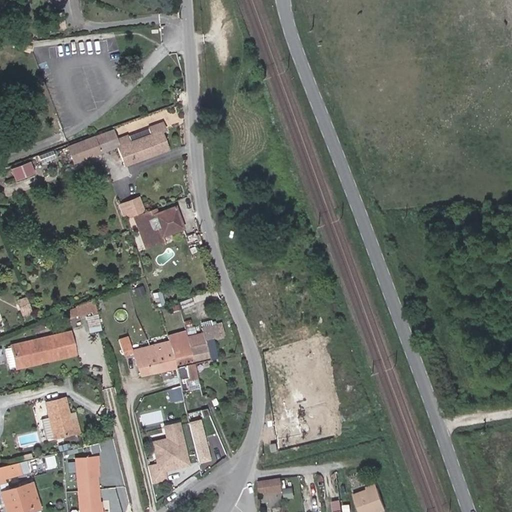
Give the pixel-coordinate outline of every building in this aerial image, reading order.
[(64,20),(63,13),(49,15),(49,22),(64,20)] [(65,27),(64,20),(49,22),(50,29),(65,27)] [(167,149),(160,131),(164,130),(162,123),(149,127),(152,134),(129,143),(126,136),(116,140),(118,146),(119,147),(118,147),(125,165),(167,149)] [(129,143),(152,134),(149,127),(126,136),(129,143)] [(73,163),(118,146),(116,140),(112,130),(67,147),(73,163)] [(34,173),(29,161),(10,169),(15,181),(34,173)] [(143,211),(138,197),(124,202),(129,216),(143,211)] [(129,216),(124,202),(119,204),(124,218),(129,216)] [(162,235),(182,228),(174,207),(157,214),(155,208),(143,212),(145,217),(136,221),(145,248),(164,241),(162,235)] [(145,217),(143,212),(133,216),(136,221),(145,217)] [(164,304),(160,292),(153,294),(157,306),(164,304)] [(30,308),(26,297),(17,301),(21,311),(30,308)] [(104,308),(101,297),(95,298),(98,309),(104,308)] [(180,307),(192,303),(190,297),(178,301),(180,307)] [(96,308),(93,298),(65,309),(69,317),(79,313),(79,315),(96,308)] [(101,330),(98,315),(87,317),(91,332),(101,330)] [(210,359),(205,339),(211,338),(219,336),(216,324),(201,328),(202,332),(187,336),(193,363),(210,359)] [(16,368),(75,354),(70,331),(11,345),(11,347),(16,366),(16,368)] [(187,336),(169,341),(176,368),(177,373),(180,385),(181,389),(188,388),(186,381),(197,379),(195,368),(193,363),(187,336)] [(161,371),(152,345),(149,346),(132,350),(128,337),(118,340),(123,355),(132,352),(138,367),(141,375),(156,372),(161,371)] [(216,358),(211,338),(205,339),(210,359),(216,358)] [(176,368),(169,341),(152,345),(161,371),(176,368)] [(16,366),(11,347),(4,349),(9,368),(16,366)] [(73,433),(68,414),(64,398),(45,402),(49,417),(54,437),(54,438),(73,433)] [(77,432),(72,413),(68,414),(73,433),(77,432)] [(54,437),(49,417),(41,419),(46,439),(54,437)] [(209,459),(200,420),(189,423),(198,462),(209,459)] [(148,467),(152,484),(166,480),(164,470),(169,469),(170,467),(173,466),(174,468),(188,464),(178,423),(164,426),(167,439),(161,448),(154,450),(157,464),(148,467)] [(216,434),(206,438),(214,457),(224,453),(216,434)] [(152,442),(154,450),(161,448),(167,439),(152,442)] [(92,451),(113,451),(114,441),(92,441),(92,451)] [(49,467),(57,465),(54,455),(47,457),(49,467)] [(97,489),(95,466),(98,465),(97,456),(75,458),(78,491),(97,489)] [(0,483),(4,482),(3,478),(19,474),(17,462),(0,466),(0,483)] [(283,490),(282,476),(259,478),(260,492),(283,490)] [(39,508),(31,482),(1,491),(7,511),(25,511),(29,511),(39,508)] [(124,485),(101,488),(104,509),(120,506),(118,494),(125,493),(124,485)] [(377,511),(385,509),(377,487),(368,491),(367,490),(353,494),(359,511),(377,511)] [(99,511),(97,489),(78,491),(80,511),(99,511)] [(291,497),(290,489),(283,490),(284,498),(291,497)] [(312,511),(311,501),(303,502),(304,511),(312,511)]
